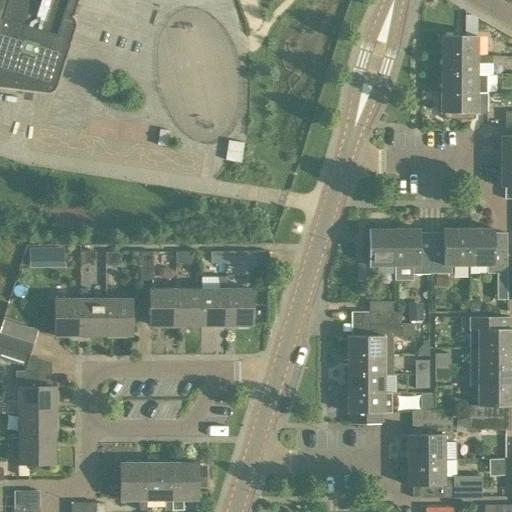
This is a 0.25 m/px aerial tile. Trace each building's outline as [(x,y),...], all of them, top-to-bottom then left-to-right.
[(0,0),(0,94),(46,100),(48,100),(49,99),(51,98),(52,98),(54,96),(55,95),(56,94),(56,92),(75,32),(76,29),(75,26),(74,23),(71,21),(77,0),(0,0)] [(440,37),(440,56),(491,56),(491,55),(476,56),(476,37),(440,37)] [(440,56),(440,75),(486,75),(491,75),(491,56),(440,56)] [(440,75),(440,95),(476,95),(476,94),(486,94),(486,75),(440,75)] [(476,95),(440,95),(440,113),(443,113),(443,118),(474,118),(474,113),(476,113),(476,95)] [(500,137),(500,163),(511,162),(511,124),(504,125),(504,137),(500,137)] [(511,162),(500,163),(500,188),(504,188),(504,199),(511,198),(511,162)] [(412,274),(431,273),(430,232),(419,232),(419,230),(393,231),(393,266),(394,266),(394,280),(412,280),(412,274)] [(451,266),(468,266),(468,230),(442,230),(442,232),(430,232),(431,273),(451,273),(451,266)] [(468,230),(468,266),(486,266),(486,273),(496,273),(496,300),(507,300),(506,233),(493,233),(493,230),(468,230)] [(375,266),(393,266),(393,231),(367,231),(367,263),(358,263),(358,282),(369,282),(369,274),(375,274),(375,266)] [(174,252),(174,263),(191,263),(191,251),(174,252)] [(210,263),(225,263),(225,251),(210,251),(210,263)] [(225,251),(225,263),(229,263),(229,264),(253,264),(253,251),(225,251)] [(79,252),(79,263),(95,263),(95,252),(79,252)] [(121,263),(121,252),(104,252),(104,263),(121,263)] [(139,252),(140,280),(153,280),(153,252),(139,252)] [(218,290),(200,290),(200,326),(225,326),(225,290),(225,276),(218,276),(218,290)] [(80,300),(79,300),(79,337),(104,337),(104,300),(87,300),(87,289),(80,289),(80,300)] [(174,326),(174,290),(149,291),(149,326),(174,326)] [(200,290),(174,290),(174,326),(200,326),(200,290)] [(250,290),(225,290),(225,326),(250,326),(250,290)] [(79,337),(79,300),(53,300),(53,337),(79,337)] [(130,300),(104,300),(104,337),(130,337),(130,300)] [(368,312),(368,325),(401,325),(401,323),(400,311),(392,312),(392,301),(368,301),(368,312)] [(408,303),(408,321),(423,321),(422,302),(408,303)] [(469,331),(469,349),(511,348),(511,329),(503,329),(502,317),(460,317),(460,331),(469,331)] [(2,320),(0,327),(0,333),(33,343),(37,331),(2,320)] [(347,336),(347,355),(392,355),(392,337),(414,337),(414,330),(414,323),(401,323),(401,325),(368,325),(368,336),(351,336),(347,336)] [(0,333),(0,347),(29,356),(33,343),(0,333)] [(29,356),(0,347),(0,358),(25,367),(29,356)] [(511,348),(469,349),(469,368),(511,368),(511,348)] [(434,353),(434,369),(448,368),(448,353),(434,353)] [(347,355),(347,375),(383,374),(392,374),(392,355),(347,355)] [(414,360),(414,374),(429,374),(429,360),(414,360)] [(448,368),(434,369),(434,381),(448,381),(448,368)] [(478,387),(511,386),(511,368),(469,368),(469,387),(478,387)] [(6,400),(6,413),(18,413),(18,414),(54,414),(54,388),(38,388),(37,371),(15,371),(15,388),(17,388),(17,400),(6,400)] [(347,375),(347,393),(383,393),(383,374),(347,375)] [(429,374),(414,374),(414,389),(429,389),(429,374)] [(469,406),(469,418),(510,418),(510,406),(511,406),(511,386),(478,387),(478,406),(469,406)] [(347,393),(347,413),(351,413),(351,423),(379,423),(379,413),(383,413),(383,393),(347,393)] [(411,411),(411,423),(452,423),(451,410),(411,411)] [(18,414),(18,439),(54,439),(54,427),(57,427),(56,417),(54,417),(54,414),(18,414)] [(510,418),(469,418),(469,430),(510,430),(510,418)] [(407,435),(407,460),(443,460),(443,442),(452,441),(452,423),(411,423),(411,435),(407,435)] [(18,439),(18,465),(54,464),(54,439),(18,439)] [(494,458),(494,475),(510,474),(509,457),(494,458)] [(407,460),(408,486),(412,486),(412,498),(421,498),(481,498),(481,478),(452,478),(444,478),(443,460),(407,460)] [(139,510),(145,510),(145,464),(133,465),(133,462),(123,462),(123,465),(119,465),(119,467),(114,467),(114,484),(119,484),(119,501),(139,501),(139,510)] [(145,464),(145,510),(146,510),(146,501),(167,501),(167,511),(171,511),(171,464),(145,464)] [(197,464),(171,464),(171,511),(183,511),(183,501),(197,501),(197,488),(205,488),(205,468),(197,468),(197,464)] [(13,491),(13,505),(39,505),(38,491),(13,491)] [(70,503),(70,511),(95,511),(96,503),(70,503)]
